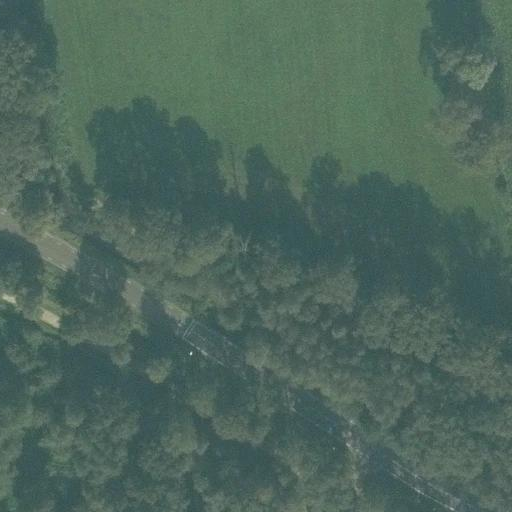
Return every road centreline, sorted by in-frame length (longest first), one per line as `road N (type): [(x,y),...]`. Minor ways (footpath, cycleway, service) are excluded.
road 1 (secondary): [(376,450),(0,221)]
road 2 (secondary): [(484,511),(376,450)]
